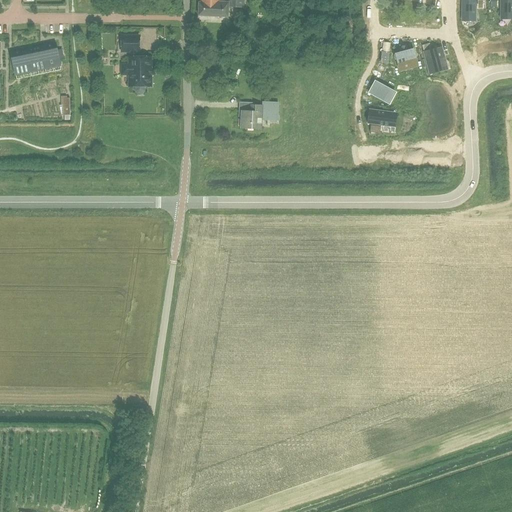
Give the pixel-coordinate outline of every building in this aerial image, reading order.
[(199,15),(229,16),(229,7),(244,8),(244,0),(228,0),(228,2),(221,2),(221,0),(200,0),(200,3),(199,3),(199,15)] [(474,0),(463,0),(463,20),(474,20),(474,0)] [(511,0),(501,0),(501,19),(511,19),(511,0)] [(129,76),(129,86),(135,86),(135,91),(137,93),(142,93),(144,91),(144,86),(151,86),(151,57),(136,57),(136,51),(139,51),(139,36),(121,36),(121,51),(130,51),(130,57),(129,57),(129,64),(121,64),(121,76),(129,76)] [(55,43),(40,46),(46,73),(53,72),(52,67),(60,65),(59,60),(63,59),(62,53),(58,54),(55,43)] [(40,46),(26,49),(31,72),(45,69),(46,73),(40,46)] [(400,53),(395,54),(398,67),(416,62),(413,49),(408,50),(407,46),(398,48),(400,53)] [(441,48),(424,53),(430,73),(447,69),(441,48)] [(26,49),(10,52),(15,75),(31,72),(26,49)] [(382,52),(380,62),(388,63),(389,53),(382,52)] [(376,81),(369,93),(385,101),(392,90),(376,81)] [(239,128),(261,130),(262,118),(277,120),(278,104),(263,102),(263,105),(250,104),(250,111),(241,110),(239,128)] [(393,112),(369,109),(367,123),(371,124),(370,132),(380,133),(381,125),(392,126),(393,112)]
